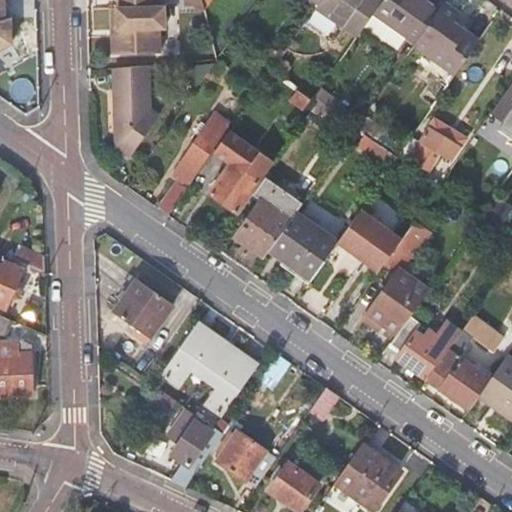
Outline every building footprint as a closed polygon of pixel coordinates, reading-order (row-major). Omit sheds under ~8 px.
[(0,0),(0,43),(10,43),(9,18),(3,18),(2,0),(0,0)] [(107,8),(108,20),(109,39),(126,38),(123,0),(111,0),(113,8),(107,8)] [(384,0),(383,0),(320,0),(316,7),(358,37),(366,25),(375,12),(384,0)] [(383,0),(384,0),(375,12),(402,31),(414,40),(436,8),(425,0),(383,0)] [(462,13),(445,2),(415,45),(457,75),(481,41),(456,23),(462,13)] [(147,36),(144,12),(134,14),(137,38),(147,36)] [(402,31),(375,12),(366,25),(387,41),(402,31)] [(109,39),(108,20),(98,20),(98,40),(109,39)] [(273,69),(284,77),(290,68),(279,60),(273,69)] [(152,109),(150,67),(115,70),(117,146),(131,157),(160,115),(152,109)] [(511,83),(499,102),(510,110),(511,107),(511,83)] [(303,110),(311,99),(292,86),(288,92),(294,96),(291,101),(303,110)] [(423,173),(437,153),(450,162),(466,140),(435,119),(408,163),(423,173)] [(160,206),(171,214),(190,188),(185,184),(220,135),(205,124),(169,175),(178,182),(160,206)] [(257,184),(231,165),(210,194),(236,212),(257,184)] [(266,259),(270,253),(292,222),(262,201),(236,238),(266,259)] [(395,250),(401,241),(360,213),(339,243),(379,272),(385,264),(395,250)] [(270,253),(312,282),(338,244),(297,215),(292,222),(270,253)] [(488,241),(497,228),(486,220),(476,232),(488,241)] [(401,241),(395,250),(405,257),(409,259),(427,234),(413,225),(401,241)] [(17,257),(43,269),(43,254),(23,245),(17,257)] [(396,271),(405,257),(395,250),(385,264),(396,271)] [(0,307),(4,309),(21,268),(2,260),(0,262),(0,307)] [(362,321),(392,341),(410,316),(426,292),(396,271),(362,321)] [(112,314),(148,340),(171,307),(136,281),(112,314)] [(397,358),(428,379),(461,332),(447,322),(437,335),(430,330),(424,338),(415,331),(421,323),(410,316),(392,341),(390,344),(401,352),(397,358)] [(461,332),(428,379),(468,408),(487,381),(458,360),(471,339),(501,359),(510,347),(470,319),(461,332)] [(424,338),(430,330),(421,323),(415,331),(424,338)] [(210,404),(223,414),(257,366),(200,327),(167,374),(180,383),(191,366),(221,388),(210,404)] [(0,393),(30,395),(31,345),(15,341),(0,340),(0,393)] [(478,397),(511,421),(511,359),(507,356),(478,397)] [(178,402),(158,388),(151,398),(171,411),(178,402)] [(322,420),(339,397),(327,389),(310,413),(322,420)] [(186,487),(224,434),(205,421),(201,418),(200,420),(215,430),(212,434),(197,422),(173,455),(185,463),(172,481),(186,487)] [(256,489),(276,460),(241,434),(220,463),(256,489)] [(401,471),(362,446),(335,484),(374,510),(401,471)] [(293,511),(302,511),(319,489),(289,467),(269,494),(293,511)]
